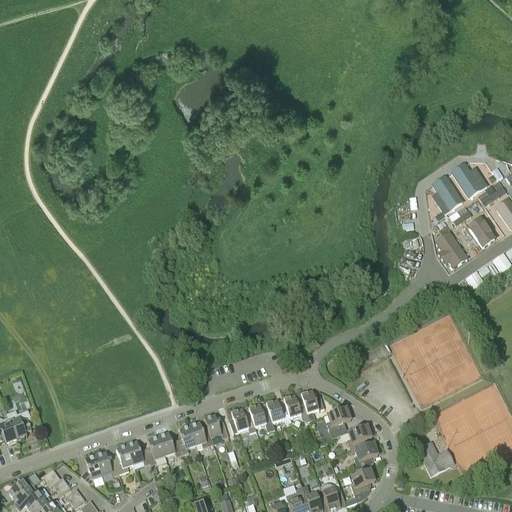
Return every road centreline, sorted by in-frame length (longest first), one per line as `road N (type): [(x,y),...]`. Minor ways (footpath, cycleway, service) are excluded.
road 1 (residential): [(0,477),(279,380),(307,381)]
road 2 (residential): [(307,381),(362,408),(389,438),(388,484),(366,511)]
road 3 (unclassified): [(423,272),(421,187),(462,161),(488,160),(493,170)]
road 4 (unclassified): [(307,381),(319,352),(388,314),(423,272)]
